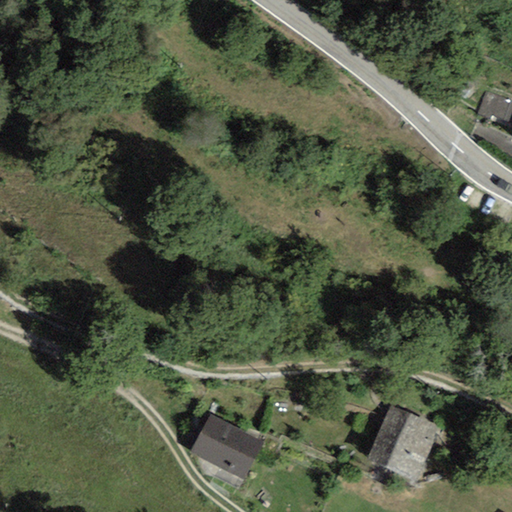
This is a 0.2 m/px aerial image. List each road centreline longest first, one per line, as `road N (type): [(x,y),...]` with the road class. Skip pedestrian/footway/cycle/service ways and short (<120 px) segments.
road 1 (track): [(0,327),(117,381),(168,433),(192,474),(235,511)]
road 2 (tertiary): [(511,188),(272,0)]
